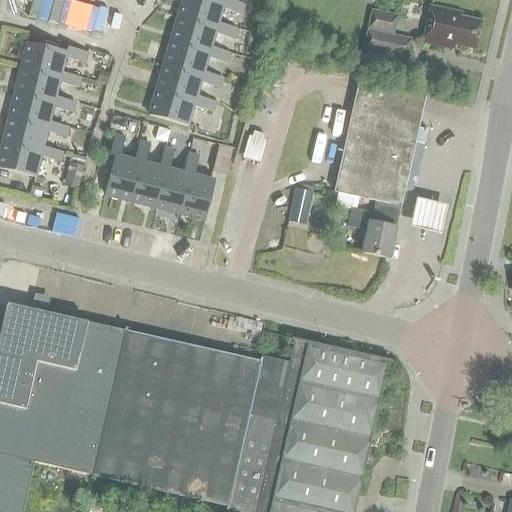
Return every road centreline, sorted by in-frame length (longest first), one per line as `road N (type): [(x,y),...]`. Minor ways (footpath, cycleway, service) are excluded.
road 1 (unclassified): [(458,351),(66,248)]
road 2 (tertiary): [(458,351),(511,65)]
road 3 (residential): [(66,248),(122,49)]
road 4 (tertiary): [(423,511),(458,351)]
road 5 (residential): [(122,49),(0,18)]
